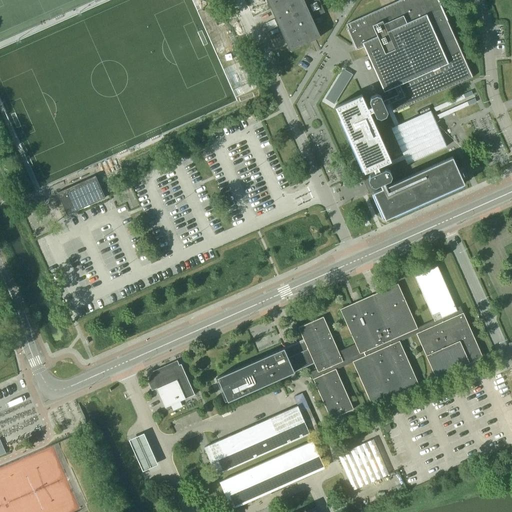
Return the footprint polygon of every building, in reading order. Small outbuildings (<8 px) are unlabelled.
[(267,0),(290,50),(310,41),(314,39),(321,36),(311,17),(324,12),(319,0),(267,0)] [(399,0),(346,24),(358,49),(364,46),(383,89),(387,98),(389,103),(393,112),(463,81),(473,77),(442,8),(438,0),(399,0)] [(269,31),(277,28),(274,23),(267,26),(269,31)] [(343,69),(339,67),(322,101),(333,107),(351,72),(343,69)] [(370,94),(369,100),(372,105),(368,107),(362,94),(335,106),(369,181),(385,218),(464,183),(459,170),(453,156),(420,170),(387,185),(385,181),(390,179),(392,175),(389,169),(385,168),(380,170),(378,166),(391,160),(370,112),(374,110),(376,115),(380,117),(386,114),(387,111),(387,110),(385,105),(389,103),(387,98),(383,100),(381,95),(375,91),(372,93),(370,94)] [(471,92),(433,109),(438,120),(476,103),(474,98),(471,92)] [(441,134),(430,111),(392,128),(408,163),(446,146),(441,134)] [(95,175),(57,192),(67,214),(105,197),(95,175)] [(342,414),(353,409),(336,369),(353,361),(372,406),(388,399),(419,385),(400,341),(416,334),(436,377),(466,364),(483,357),(463,312),(460,306),(456,308),(437,266),(415,276),(434,320),(417,327),(398,283),(357,301),(340,309),(356,344),(339,351),(323,316),(298,327),(308,349),(314,363),(317,369),(310,372),(313,378),(331,419),(342,414)] [(260,358),(217,377),(228,401),(301,368),(314,363),(308,349),(293,356),(288,357),(284,347),(282,348),(260,358)] [(165,407),(195,394),(181,364),(174,367),(163,372),(156,375),(153,381),(156,388),(165,407)] [(309,408),(302,393),(294,397),(298,406),(310,433),(318,429),(309,408)] [(216,474),(225,470),(310,433),(298,406),(204,447),(216,474)] [(158,466),(143,435),(130,440),(144,471),(158,466)] [(338,454),(353,490),(389,474),(373,439),(338,454)] [(313,440),(219,482),(231,509),(325,467),(313,440)] [(0,511),(77,511),(81,511),(75,491),(71,500),(63,489),(63,480),(59,478),(59,477),(54,481),(49,465),(47,470),(34,471),(22,498),(20,492),(17,494),(13,495),(8,494),(8,478),(0,477),(0,497),(3,496),(5,498),(0,500),(0,511)] [(172,505),(178,503),(173,492),(168,494),(172,505)]
